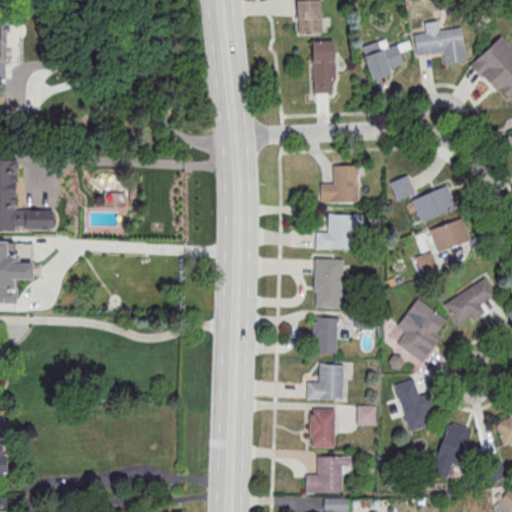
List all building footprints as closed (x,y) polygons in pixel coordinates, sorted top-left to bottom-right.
[(296,0),(296,32),(320,32),(319,0),(296,0)] [(460,27),(463,43),(464,43),(467,60),(444,64),(442,53),(431,55),(430,53),(416,55),(413,34),(425,32),(423,22),(437,20),(439,30),(460,27)] [(500,36),(511,48),(511,97),(510,99),(499,87),(496,91),(482,76),(481,77),(469,65),(500,36)] [(312,40),(312,93),(334,93),(334,40),(312,40)] [(362,56),(396,43),(403,63),(389,68),(391,73),(371,80),(362,56)] [(0,229),(51,230),(51,209),(15,209),(15,159),(0,158),(0,229)] [(357,202),(357,165),(332,165),(332,183),(320,183),(320,202),(357,202)] [(411,199),(421,222),(456,207),(446,184),(411,199)] [(328,213),(353,214),(352,249),(315,248),(316,231),(327,231),(328,213)] [(470,240),(461,217),(428,229),(436,252),(470,240)] [(0,241),(6,242),(6,253),(19,253),(18,262),(32,263),(32,279),(13,279),(13,288),(16,288),(15,304),(0,303),(0,241)] [(415,257),(421,272),(435,267),(430,252),(415,257)] [(315,258),(343,258),(341,307),(315,307),(316,291),(314,291),(315,258)] [(457,326),(498,300),(484,278),(443,304),(457,326)] [(388,339),(423,362),(450,322),(415,299),(388,339)] [(336,317),(312,317),(312,352),(336,352),(336,317)] [(319,364),(344,364),(343,400),(306,399),(307,381),(318,382),(319,364)] [(393,385),(408,432),(433,424),(424,394),(419,396),(413,379),(393,385)] [(376,424),(376,406),(356,406),(356,424),(376,424)] [(334,446),(334,408),(309,408),(309,446),(334,446)] [(511,445),(511,414),(493,420),(502,449),(511,445)] [(431,473),(454,479),(467,429),(444,422),(431,473)] [(317,456),(352,455),(352,466),(342,466),(342,492),(306,492),(306,475),(317,475),(317,456)] [(511,506),(511,497),(509,494),(502,499),(510,508),(511,506)] [(324,511),(324,497),(349,498),(348,511),(324,511)]
